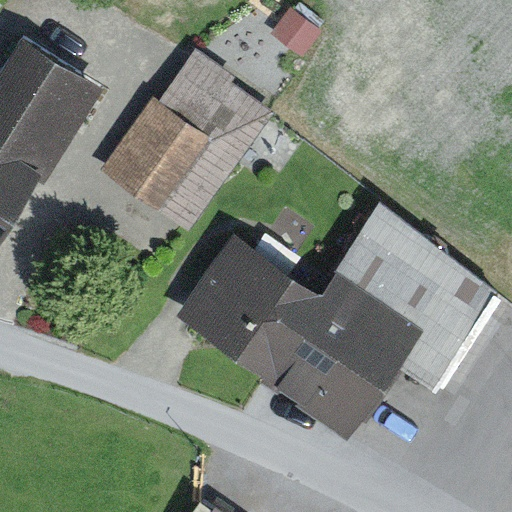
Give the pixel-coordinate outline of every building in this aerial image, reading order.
[(0,220),(95,89),(12,30),(0,47),(0,220)] [(262,108),(189,55),(101,174),(174,227),(262,108)] [(494,287),(372,203),(312,290),(394,345),(435,374),(494,287)] [(229,233),(176,310),(341,423),(394,345),(312,290),(229,233)] [(232,511),(217,500),(208,511),(232,511)]
